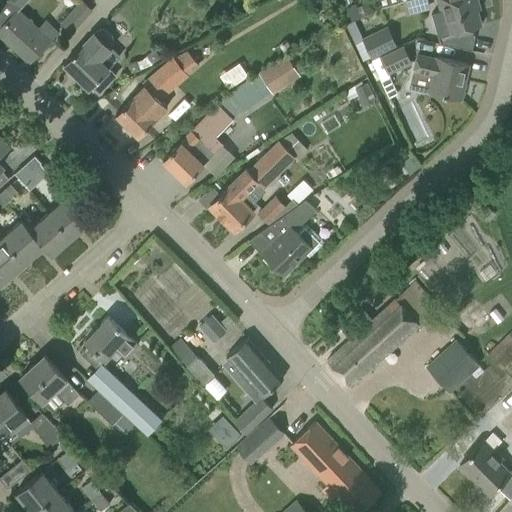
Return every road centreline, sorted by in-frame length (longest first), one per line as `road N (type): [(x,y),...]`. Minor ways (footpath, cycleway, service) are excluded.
road 1 (residential): [(272,330),(459,157),(495,99),(511,39),(510,0)]
road 2 (residential): [(446,511),(272,330)]
road 3 (residential): [(149,210),(0,68)]
road 4 (residential): [(0,340),(149,210)]
road 5 (residential): [(272,330),(149,210)]
